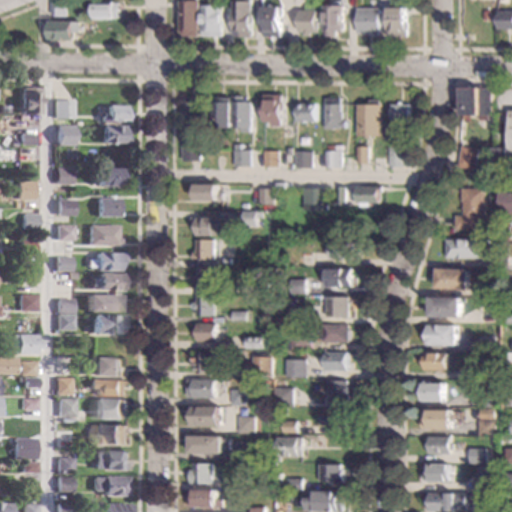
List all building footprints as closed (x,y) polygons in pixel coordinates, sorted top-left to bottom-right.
[(65,16),(52,16),(52,1),(65,1),(65,16)] [(200,36),(182,36),(182,1),(200,1),(200,36)] [(252,37),(234,37),(234,1),(252,1),(252,37)] [(115,4),(120,4),(120,18),(115,18),(115,19),(96,19),(96,2),(115,2),(115,4)] [(222,36),(203,36),(203,6),(222,6),(222,36)] [(343,31),(336,31),(336,38),(325,38),(325,6),(343,6),(343,31)] [(281,36),(264,36),(264,8),(281,8),(281,36)] [(379,34),(357,34),(357,8),(379,8),(379,34)] [(406,37),(389,37),(389,8),(406,8),(406,37)] [(318,32),(311,32),(311,35),(304,35),(304,33),(299,33),(299,11),(318,11),(318,32)] [(511,29),(496,29),(496,11),(511,11),(511,29)] [(79,32),(74,32),(74,41),(50,41),(50,22),(79,22),(79,32)] [(36,115),(18,115),(19,89),(36,89),(36,115)] [(490,115),(460,115),(460,89),(490,89),(490,115)] [(282,127),(270,126),(270,122),(264,122),(264,96),(282,96),(282,127)] [(243,101),(251,102),(251,132),(242,132),(242,128),(233,128),(234,97),(243,97),(243,101)] [(200,127),(194,127),(194,130),(188,130),(189,127),(183,127),(184,98),(201,98),(200,127)] [(230,128),(213,127),(213,98),(230,98),(230,128)] [(340,113),(342,113),(342,121),(345,121),(345,129),(325,129),(325,99),(341,99),(340,113)] [(379,136),(356,136),(356,105),(369,105),(369,101),(379,101),(379,136)] [(315,121),(297,121),(298,104),(316,104),(315,121)] [(59,111),(63,110),(63,120),(49,120),(49,105),(59,105),(59,111)] [(408,127),(401,127),(401,122),(390,122),(390,105),(408,105),(408,127)] [(121,113),(124,113),(124,123),(113,123),(113,126),(98,126),(98,117),(103,117),(103,106),(121,106),(121,113)] [(511,169),(508,169),(508,166),(492,166),(492,150),(508,150),(508,111),(511,111),(511,169)] [(69,146),(55,147),(54,127),(69,127),(69,146)] [(120,137),(124,137),(124,144),(98,144),(98,127),(120,127),(120,137)] [(32,136),(31,146),(17,146),(17,135),(32,136)] [(203,161),(186,161),(186,143),(203,143),(203,161)] [(367,164),(356,164),(356,147),(368,147),(367,164)] [(477,150),(473,170),(456,167),(461,147),(477,150)] [(32,163),(14,162),(14,148),(32,148),(32,163)] [(405,167),(390,166),(390,148),(406,148),(405,167)] [(250,166),(234,166),(234,151),(251,151),(250,166)] [(278,167),(263,167),(263,151),(278,152),(278,167)] [(311,168),(295,168),(295,152),(312,152),(311,168)] [(341,167),(325,166),(325,152),(341,152),(341,167)] [(69,185),(53,185),(53,169),(69,169),(69,185)] [(115,187),(94,187),(94,169),(115,169),(115,187)] [(32,200),(14,200),(14,183),(32,183),(32,200)] [(219,192),(223,192),(223,201),(195,201),(195,195),(192,195),(192,189),(195,189),(195,185),(219,185),(219,192)] [(344,202),(329,202),(329,194),(335,194),(335,187),(344,187),(344,202)] [(381,192),(378,192),(378,203),(367,203),(367,207),(358,207),(358,202),(356,202),(356,187),(381,187),(381,192)] [(273,204),(259,204),(259,189),(273,189),(273,204)] [(325,211),(326,189),(303,189),(303,210),(325,211)] [(483,220),(473,220),(473,229),(454,229),(454,216),(462,216),(462,202),(460,202),(460,189),(483,189),(483,220)] [(511,192),(498,193),(499,213),(511,212),(511,192)] [(115,218),(94,218),(94,200),(115,200),(115,218)] [(70,217),(54,217),(54,201),(70,201),(70,217)] [(262,218),(257,218),(257,227),(243,227),(243,212),(262,212),(262,218)] [(35,216),(34,231),(18,230),(18,215),(35,216)] [(226,225),(222,225),(222,236),(196,236),(196,228),(191,228),(191,219),(226,219),(226,225)] [(70,227),(70,242),(54,242),(54,227),(70,227)] [(114,240),(117,240),(117,245),(114,245),(114,246),(86,246),(86,227),(114,227),(114,240)] [(214,260),(193,260),(193,253),(197,253),(197,240),(214,240),(214,260)] [(360,253),(355,253),(355,258),(330,258),(330,240),(360,241),(360,253)] [(478,258),(445,258),(445,240),(478,240),(478,258)] [(31,241),(31,255),(18,256),(17,241),(31,241)] [(120,264),(117,264),(117,272),(93,272),(93,269),(85,269),(85,261),(93,261),(93,254),(120,254),(120,264)] [(67,273),(52,272),(52,258),(68,258),(67,273)] [(214,288),(192,288),(192,275),(196,275),(196,268),(214,268),(214,288)] [(351,287),(326,287),(326,269),(351,269),(351,287)] [(466,289),(436,289),(437,269),(466,269),(466,289)] [(33,283),(20,283),(20,274),(33,274),(33,283)] [(122,291),(94,291),(94,275),(122,274),(122,291)] [(495,297),(480,297),(480,278),(495,278),(495,297)] [(305,294),(290,294),(290,280),(305,280),(305,294)] [(33,312),(15,312),(16,296),(33,296),(33,312)] [(116,313),(84,313),(84,297),(116,296),(116,313)] [(221,304),(214,304),(214,316),(196,316),(196,310),(193,310),(193,303),(196,303),(196,296),(221,296),(221,304)] [(348,317),(326,317),(326,297),(348,297),(348,317)] [(459,317),(429,317),(429,298),(459,298),(459,317)] [(70,315),(55,315),(54,301),(69,300),(70,315)] [(304,322),(290,322),(290,308),(304,308),(304,322)] [(246,322),(231,322),(231,312),(246,312),(246,322)] [(69,331),(54,331),(54,316),(69,316),(69,331)] [(121,335),(90,335),(90,316),(121,316),(121,335)] [(216,341),(196,342),(196,337),(193,337),(193,331),(196,331),(196,324),(216,324),(216,341)] [(348,330),(351,330),(351,341),(347,341),(347,342),(322,342),(322,325),(348,325),(348,330)] [(455,345),(426,345),(426,326),(455,326),(455,345)] [(305,349),(284,349),(284,335),(305,335),(305,349)] [(31,342),(36,342),(36,350),(32,350),(32,355),(6,355),(6,337),(31,336),(31,342)] [(263,349),(246,349),(246,337),(263,337),(263,349)] [(494,352),(479,352),(479,338),(494,338),(494,352)] [(346,370),(324,370),(324,352),(346,352),(346,370)] [(213,373),(195,373),(195,367),(189,367),(189,361),(195,361),(195,354),(213,354),(213,373)] [(446,370),(424,370),(424,354),(446,354),(446,370)] [(8,375),(0,374),(0,358),(8,359),(8,375)] [(119,377),(90,377),(90,359),(119,358),(119,377)] [(273,377),(253,377),(253,358),(273,358),(273,377)] [(307,361),(306,378),(285,377),(285,360),(307,361)] [(32,377),(16,377),(16,362),(32,362),(32,377)] [(495,379),(479,379),(479,364),(495,364),(495,379)] [(34,388),(20,388),(20,380),(34,379),(34,388)] [(67,395),(53,395),(52,379),(67,379),(67,395)] [(120,396),(93,396),(93,389),(87,389),(87,380),(120,380),(120,396)] [(215,398),(187,398),(187,380),(215,380),(215,398)] [(347,401),(328,400),(328,381),(347,381),(347,401)] [(444,401),(423,401),(424,384),(444,384),(444,401)] [(292,407),(275,407),(275,388),(292,388),(292,407)] [(245,405),(231,405),(231,391),(245,391),(245,405)] [(490,407),(477,407),(477,392),(490,392),(490,407)] [(126,419),(93,419),(93,399),(126,399),(126,419)] [(34,410),(18,410),(18,401),(33,400),(34,410)] [(71,400),(71,418),(55,418),(55,400),(71,400)] [(220,426),(188,426),(188,407),(220,407),(220,426)] [(345,426),(323,426),(323,409),(345,409),(345,426)] [(451,429),(422,429),(422,418),(427,418),(428,411),(451,411),(451,429)] [(253,433),(238,433),(238,418),(253,418),(253,433)] [(493,435),(477,435),(478,421),(493,421),(493,435)] [(296,422),(296,432),(281,432),(281,422),(296,422)] [(125,445),(93,445),(93,426),(125,426),(125,445)] [(221,453),(189,453),(189,437),(221,437),(221,453)] [(450,454),(428,454),(428,437),(450,437),(450,454)] [(302,456),(277,456),(277,438),(302,438),(302,456)] [(32,461),(10,460),(10,440),(32,440),(32,461)] [(486,464),(485,448),(468,449),(468,464),(486,464)] [(126,471),(92,471),(92,453),(126,453),(126,471)] [(472,463),(458,463),(458,453),(472,453),(472,463)] [(70,475),(54,476),(54,459),(70,458),(70,475)] [(34,473),(18,473),(18,463),(34,463),(34,473)] [(211,483),(189,483),(189,470),(193,470),(193,464),(211,464),(211,483)] [(341,482),(319,482),(319,465),(341,465),(341,482)] [(449,481),(423,481),(423,471),(428,471),(428,465),(449,465),(449,481)] [(511,491),(501,491),(501,474),(511,474),(511,491)] [(490,491),(475,491),(475,475),(490,475),(490,491)] [(70,493),(55,493),(54,478),(70,477),(70,493)] [(125,497),(101,497),(101,492),(91,492),(91,478),(125,478),(125,497)] [(301,489),(286,489),(286,479),(301,479),(301,489)] [(34,494),(18,494),(18,484),(34,484),(34,494)] [(215,507),(188,507),(188,491),(215,491),(215,507)] [(342,511),(306,511),(306,499),(311,499),(311,492),(342,492),(342,511)] [(466,494),(465,511),(428,511),(428,494),(456,495),(456,494),(466,494)] [(65,511),(64,503),(53,504),(53,511),(65,511)]
